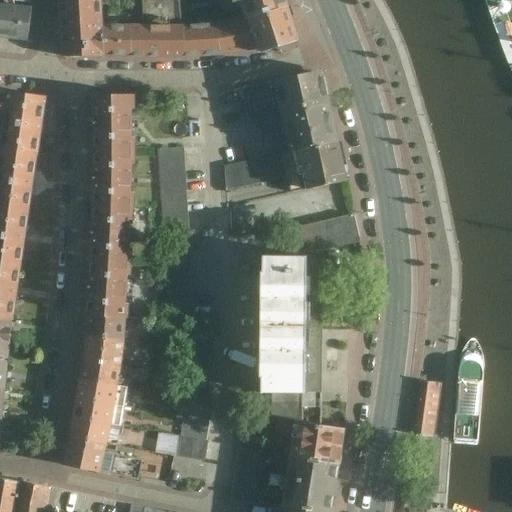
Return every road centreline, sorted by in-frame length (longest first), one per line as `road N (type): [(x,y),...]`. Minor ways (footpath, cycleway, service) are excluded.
road 1 (tertiary): [(374,511),(401,274),(387,176),(344,32)]
road 2 (residential): [(213,507),(230,395),(210,79)]
road 3 (residential): [(80,78),(76,248),(46,472)]
road 4 (residential): [(213,507),(46,472)]
road 5 (residential): [(344,32),(280,63),(210,79)]
road 6 (residential): [(80,78),(210,79)]
